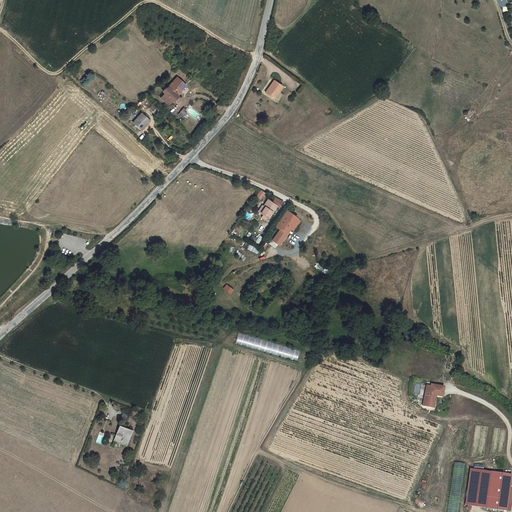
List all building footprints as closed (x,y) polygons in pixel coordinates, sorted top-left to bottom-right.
[(186,85),(177,77),(166,90),(166,89),(165,89),(164,89),(164,90),(163,90),(163,91),(163,92),(164,92),(164,93),(165,94),(161,98),(169,105),(173,100),(172,99),(176,95),(177,96),(186,85)] [(282,88),(273,82),(265,94),(274,101),(282,88)] [(148,124),(139,117),(133,126),(141,132),(148,124)] [(276,200),(273,205),(277,209),(279,210),(283,205),(276,200)] [(270,218),(277,209),(273,205),(269,202),(263,209),(259,215),(262,218),(267,221),(268,221),(268,220),(270,218)] [(296,222),(286,214),(274,230),(277,233),(272,240),(270,243),(276,248),(289,231),(295,223),(296,222)] [(298,226),(295,223),(289,231),(292,233),(298,226)] [(277,233),(274,230),(268,237),(272,240),(277,233)] [(238,333),(236,344),(297,360),(300,349),(238,333)] [(434,403),(435,397),(433,397),(434,395),(435,396),(441,397),(443,387),(430,385),(430,387),(426,386),(422,406),(430,408),(431,403),(434,403)] [(129,415),(121,411),(118,419),(121,420),(113,439),(126,444),(132,431),(122,426),(124,422),(127,422),(129,415)] [(506,511),(511,475),(469,469),(464,506),(506,511)]
